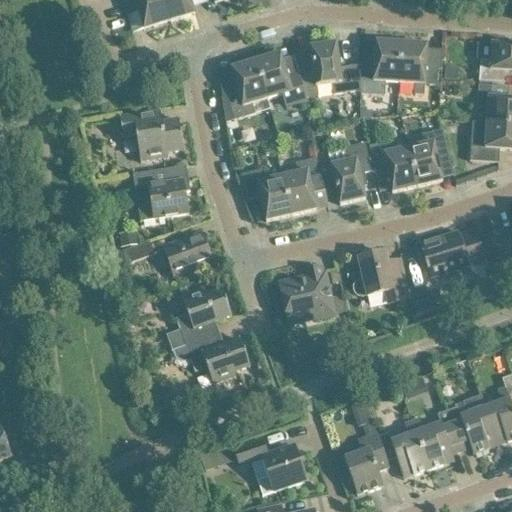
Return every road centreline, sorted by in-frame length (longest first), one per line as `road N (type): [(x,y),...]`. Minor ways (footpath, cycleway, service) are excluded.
road 1 (residential): [(13,511),(183,432),(511,312)]
road 2 (residential): [(511,24),(318,13),(188,49)]
road 3 (residential): [(245,265),(511,193)]
road 4 (residential): [(245,265),(212,175),(188,49)]
road 5 (residential): [(188,49),(139,63),(117,60),(102,46),(88,0)]
